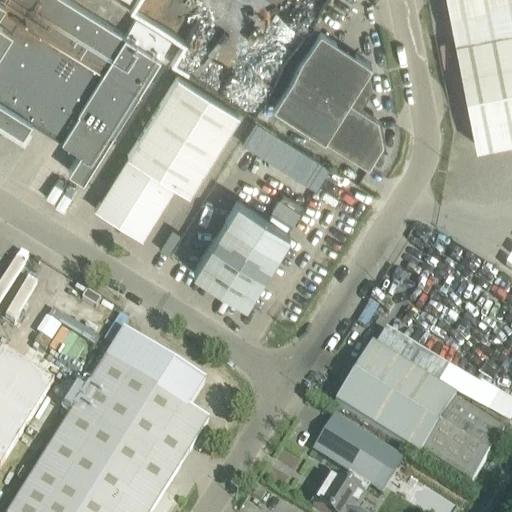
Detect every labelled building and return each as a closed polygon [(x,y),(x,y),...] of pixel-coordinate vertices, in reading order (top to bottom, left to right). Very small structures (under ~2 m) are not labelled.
[(0,0),(0,127),(11,125),(21,132),(30,119),(80,150),(67,170),(82,179),(159,56),(69,0),(0,0)] [(511,0),(447,0),(476,146),(511,138),(511,0)] [(323,138),(325,135),(371,163),(382,144),(377,119),(359,108),(371,89),(368,76),(364,74),(371,64),(320,31),(273,106),(323,138)] [(174,185),(188,193),(239,113),(177,74),(94,208),(141,238),(174,185)] [(236,199),(192,269),(244,302),(288,232),(236,199)] [(511,273),(511,252),(503,268),(511,273)] [(100,300),(86,291),(81,300),(95,308),(100,300)] [(106,360),(10,511),(152,511),(208,424),(187,411),(204,385),(122,333),(106,360)] [(371,348),(334,406),(418,458),(421,453),(471,485),(503,433),(453,402),(455,400),(371,348)] [(0,468),(53,384),(1,351),(0,352),(0,468)] [(403,460),(334,418),(313,452),(382,494),(403,460)] [(355,511),(364,499),(330,478),(312,507),(320,511),(355,511)] [(266,493),(257,488),(252,497),(260,502),(266,493)]
